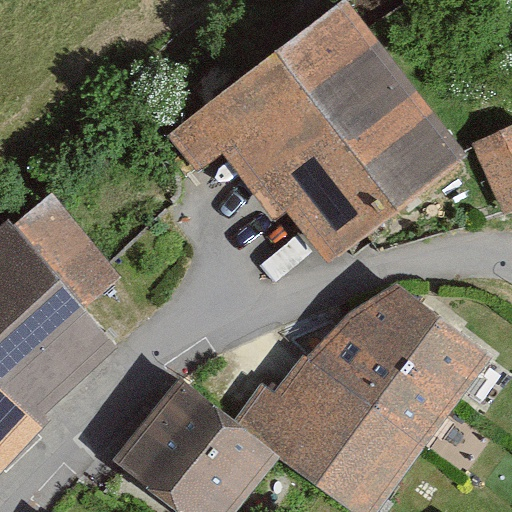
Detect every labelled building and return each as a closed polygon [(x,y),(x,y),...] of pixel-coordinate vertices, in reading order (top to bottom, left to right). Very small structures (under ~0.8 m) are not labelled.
[(326,266),(467,162),(348,3),(170,136),(198,174),(221,157),(276,229),(292,217),(326,266)] [(511,215),(511,126),(472,145),(506,218),(511,215)] [(10,225),(0,233),(0,392),(41,431),(117,347),(10,225)] [(279,457),(351,511),(378,511),(494,360),(395,286),(367,301),(314,345),(273,393),(267,386),(235,423),(279,457)] [(183,382),(118,464),(178,511),(235,511),(279,457),(235,423),(183,382)] [(0,475),(41,431),(0,392),(0,475)]
